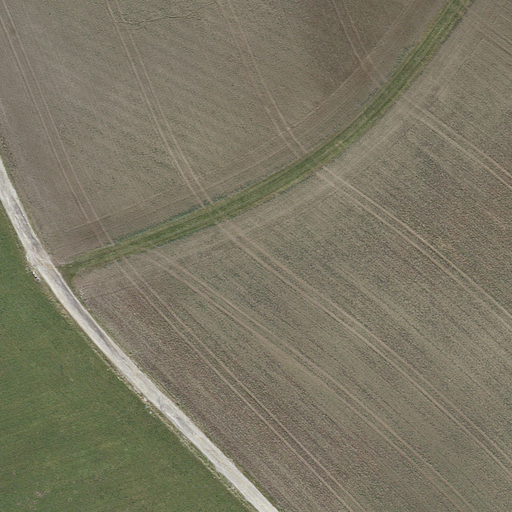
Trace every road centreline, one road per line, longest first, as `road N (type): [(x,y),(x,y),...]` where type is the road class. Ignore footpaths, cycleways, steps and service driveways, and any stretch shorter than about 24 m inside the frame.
road 1 (track): [(54,274),(233,205),(317,160),(383,101),(462,0)]
road 2 (track): [(0,168),(47,265),(97,332),(271,511)]
